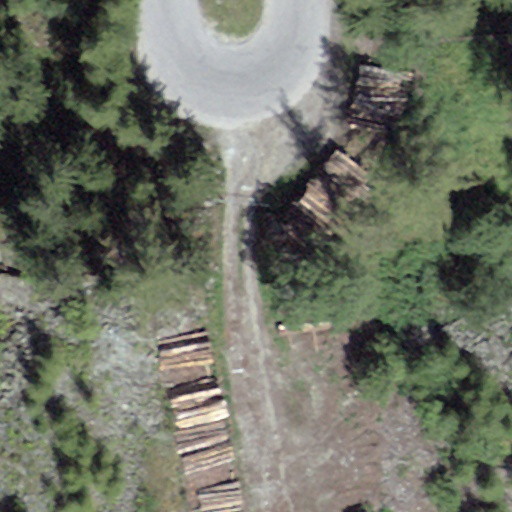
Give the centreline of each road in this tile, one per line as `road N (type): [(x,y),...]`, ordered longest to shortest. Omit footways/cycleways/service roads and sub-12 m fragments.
road 1 (track): [(297,511),(245,268),(251,82)]
road 2 (unclassified): [(292,0),(290,55),(251,82),(217,85),(170,39),(170,0)]
